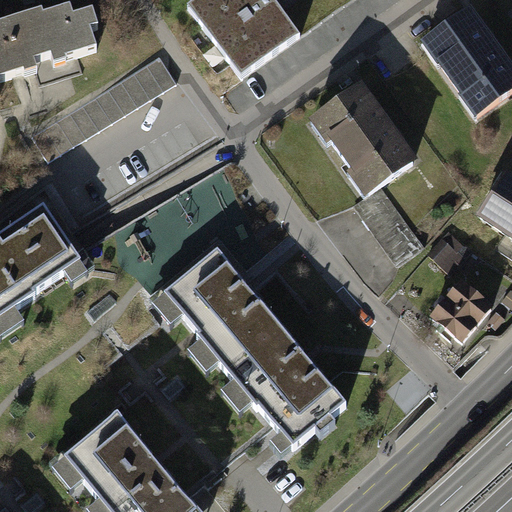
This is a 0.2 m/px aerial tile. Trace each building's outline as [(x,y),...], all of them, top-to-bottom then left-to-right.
[(271,0),(203,0),(187,13),(244,85),(286,53),(303,40),(271,0)] [(125,65),(106,6),(66,18),(0,39),(6,58),(0,60),(0,128),(33,118),(26,96),(125,65)] [(452,33),(429,51),(478,115),(511,89),(511,59),(478,14),(452,33)] [(163,60),(33,138),(50,165),(179,88),(163,60)] [(346,106),(322,123),(369,193),(417,162),(370,91),(346,106)] [(511,173),(509,171),(482,216),(511,234),(511,173)] [(385,189),(359,208),(407,269),(432,249),(385,189)] [(39,218),(0,243),(0,324),(76,275),(39,218)] [(435,252),(455,274),(475,255),(454,234),(435,252)] [(220,259),(157,310),(220,387),(283,336),(220,259)] [(462,282),(426,326),(443,340),(461,355),(497,311),(462,282)] [(283,336),(220,387),(283,464),(346,412),(283,336)] [(189,511),(115,423),(59,469),(94,511),(189,511)]
